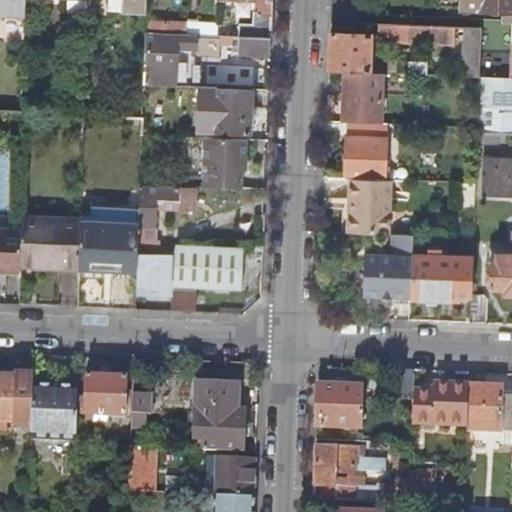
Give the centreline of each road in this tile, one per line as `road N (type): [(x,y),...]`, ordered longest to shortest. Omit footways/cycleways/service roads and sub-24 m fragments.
road 1 (residential): [(294,340),(303,0)]
road 2 (residential): [(0,327),(294,340)]
road 3 (residential): [(294,340),(511,348)]
road 4 (residential): [(285,511),(294,340)]
